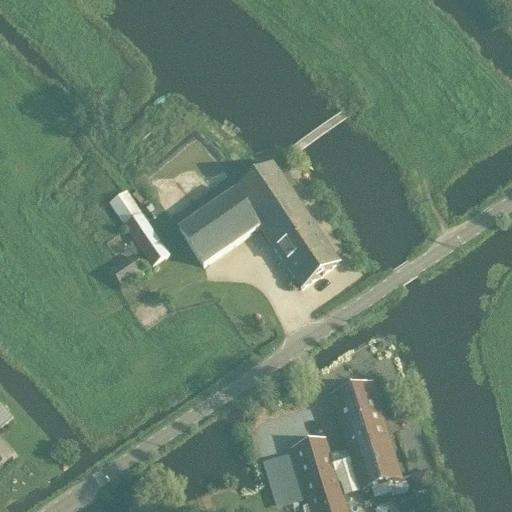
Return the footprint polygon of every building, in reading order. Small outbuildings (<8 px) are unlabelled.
[(237,196),(180,234),(204,269),(260,232),(302,292),(340,267),(272,167),(235,193),(237,196)] [(153,271),(170,259),(127,196),(110,208),(153,271)] [(109,275),(121,293),(144,277),(132,259),(109,275)] [(146,333),(173,314),(159,295),(132,314),(146,333)] [(293,457),(274,464),(288,509),(308,503),(310,511),(346,511),(338,485),(356,479),(362,495),(401,483),(372,390),(332,402),(349,456),(330,461),(325,443),(292,453),(293,457)] [(0,431),(13,419),(0,406),(0,405),(0,431)] [(0,472),(13,461),(0,446),(0,472)] [(411,478),(416,495),(434,489),(429,472),(411,478)] [(401,507),(402,511),(420,511),(417,502),(401,507)]
